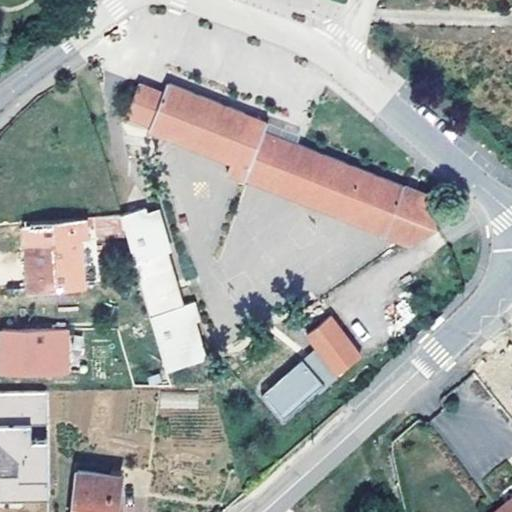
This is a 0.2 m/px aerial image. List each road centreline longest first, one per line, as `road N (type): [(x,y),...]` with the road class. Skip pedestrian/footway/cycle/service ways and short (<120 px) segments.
road 1 (tertiary): [(511,289),(262,511)]
road 2 (residential): [(511,213),(333,56)]
road 3 (residential): [(0,98),(119,0)]
road 4 (residential): [(333,56),(196,0)]
